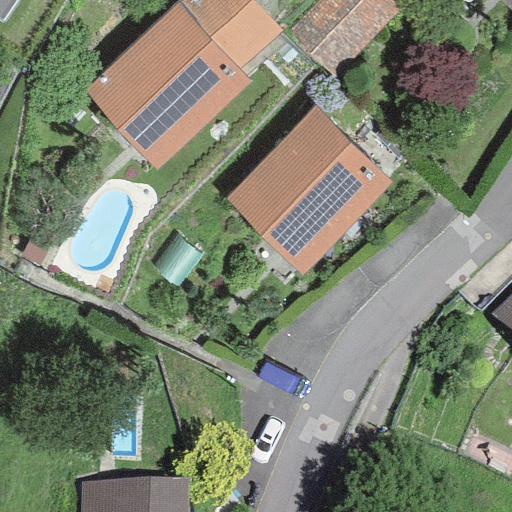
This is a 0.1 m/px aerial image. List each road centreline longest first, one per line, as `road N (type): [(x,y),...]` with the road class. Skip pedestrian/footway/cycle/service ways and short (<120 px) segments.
road 1 (unclassified): [(392,310),(332,390),(283,511)]
road 2 (unclassified): [(392,310),(394,361),(328,511)]
road 3 (unclassified): [(511,188),(392,310)]
